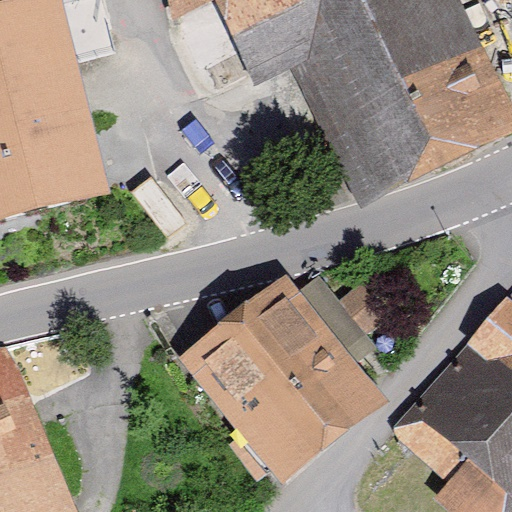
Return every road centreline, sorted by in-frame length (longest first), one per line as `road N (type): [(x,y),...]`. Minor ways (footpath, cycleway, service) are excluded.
road 1 (tertiary): [(0,313),(216,272),(511,183)]
road 2 (track): [(216,272),(137,40),(135,0)]
